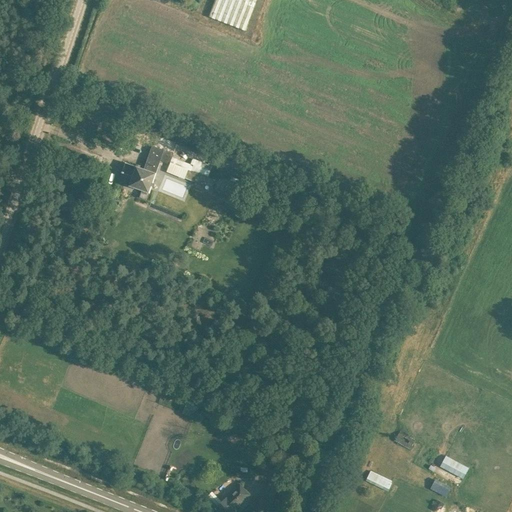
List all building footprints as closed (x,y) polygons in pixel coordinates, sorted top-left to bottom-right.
[(214,0),(208,16),(244,30),(246,27),(255,2),(256,3),(257,0),(214,0)] [(170,165),(171,162),(172,157),(174,153),(152,146),(144,169),(125,163),(122,173),(132,177),(129,186),(149,193),(160,161),(170,165)] [(208,177),(210,171),(212,166),(202,162),(195,160),(191,171),(188,170),(185,178),(194,182),(195,181),(198,173),(208,177)] [(400,431),(395,441),(410,449),(415,439),(400,431)] [(292,461),(290,460),(291,456),(283,453),(280,465),(289,469),(292,461)] [(388,490),(392,481),(370,471),(366,481),(388,490)] [(267,511),(276,492),(278,487),(268,482),(256,508),(264,511),(267,511)] [(231,493),(215,508),(219,511),(238,511),(239,511),(235,508),(250,495),(242,486),(232,495),(231,493)] [(432,508),(438,511),(439,511),(444,503),(437,499),(432,508)]
